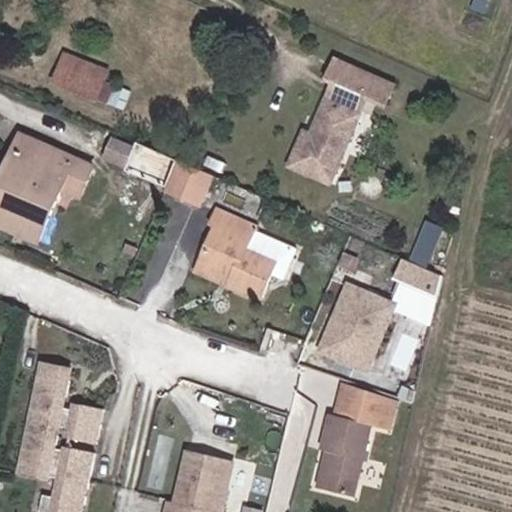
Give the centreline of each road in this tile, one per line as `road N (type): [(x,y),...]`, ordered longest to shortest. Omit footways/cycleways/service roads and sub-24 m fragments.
road 1 (track): [(413,511),(465,290),(469,231),(511,108)]
road 2 (residential): [(164,358),(133,325),(0,267)]
road 3 (unknown): [(240,0),(311,41),(356,91)]
